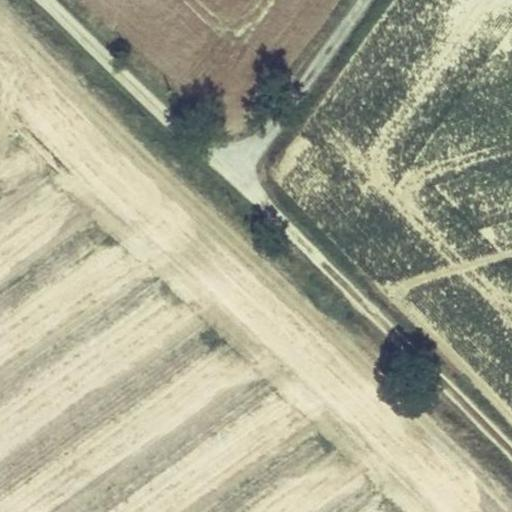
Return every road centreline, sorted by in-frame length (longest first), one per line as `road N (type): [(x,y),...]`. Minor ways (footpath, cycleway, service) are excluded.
road 1 (track): [(237,175),(511,449)]
road 2 (residential): [(49,0),(237,175)]
